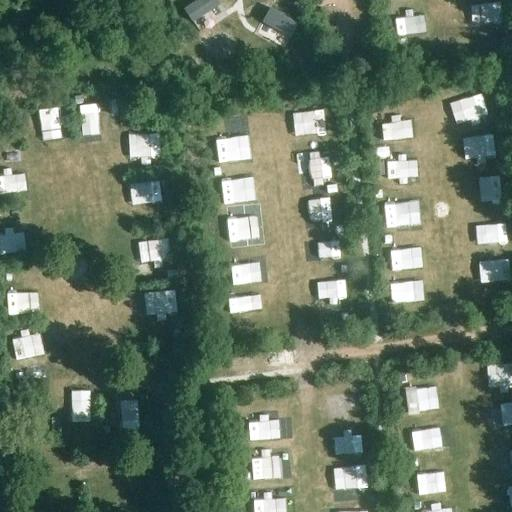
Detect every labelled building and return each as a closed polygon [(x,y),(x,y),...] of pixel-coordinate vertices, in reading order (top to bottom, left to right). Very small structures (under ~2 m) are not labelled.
[(441,10),(435,30),(454,36),(460,16),(441,10)] [(378,46),(397,39),(389,19),(370,26),(378,46)] [(197,59),(186,61),(187,69),(198,68),(197,59)] [(451,98),(442,100),(447,118),(456,115),(451,98)] [(46,136),(59,135),(58,106),(45,107),(46,136)] [(349,123),(348,139),(368,140),(369,124),(349,123)] [(289,130),(259,132),(260,146),(290,145),(289,130)] [(185,160),(211,159),(210,134),(184,135),(185,160)] [(452,159),(463,159),(461,135),(450,136),(452,159)] [(110,140),(113,164),(129,162),(126,139),(110,140)] [(276,183),(297,182),(295,146),(274,148),(276,183)] [(346,159),(346,173),(371,173),(371,158),(346,159)] [(444,202),(466,201),(465,173),(443,174),(444,202)] [(98,205),(113,205),(113,181),(99,181),(98,205)] [(216,184),(185,184),(185,204),(215,204),(216,184)] [(115,206),(125,206),(125,185),(115,185),(115,206)] [(352,227),(362,226),(360,203),(350,204),(352,227)] [(186,218),(188,244),(211,243),(209,217),(186,218)] [(9,234),(20,246),(31,235),(21,223),(9,234)] [(292,242),(295,263),(305,262),(303,241),(292,242)] [(397,267),(402,245),(390,242),(384,263),(397,267)] [(453,256),(454,279),(475,279),(474,255),(453,256)] [(135,276),(134,257),(106,258),(108,278),(135,276)] [(2,292),(12,292),(10,268),(1,268),(2,292)] [(308,280),(297,281),(299,303),(310,302),(308,280)] [(118,294),(118,312),(139,312),(139,294),(118,294)] [(211,310),(201,313),(207,330),(216,327),(211,310)] [(480,360),(451,362),(452,386),(481,384),(480,360)] [(25,371),(13,373),(14,382),(26,380),(25,371)] [(405,376),(397,377),(398,384),(406,383),(405,376)] [(373,414),(400,409),(395,383),(368,388),(373,414)] [(289,394),(288,414),(322,415),(322,395),(289,394)] [(484,397),(450,398),(451,422),(484,420),(484,397)] [(291,430),(294,451),(324,447),(322,427),(291,430)] [(484,435),(452,437),(454,458),(485,457),(484,435)] [(408,437),(397,439),(398,451),(410,449),(408,437)] [(225,477),(226,459),(215,458),(214,477),(225,477)] [(401,488),(396,465),(376,469),(380,492),(401,488)] [(309,474),(308,490),(327,490),(328,474),(309,474)] [(247,511),(245,490),(226,492),(225,481),(215,482),(217,511),(247,511)] [(368,505),(377,504),(376,495),(367,496),(368,505)]
